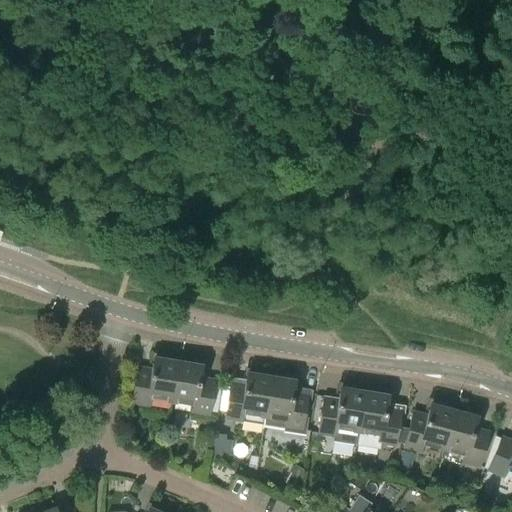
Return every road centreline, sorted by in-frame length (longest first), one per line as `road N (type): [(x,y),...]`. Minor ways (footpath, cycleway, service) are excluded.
road 1 (tertiary): [(511,392),(440,371),(122,312)]
road 2 (residential): [(96,455),(122,312)]
road 3 (residential): [(228,511),(96,455)]
road 4 (tertiary): [(122,312),(0,269)]
